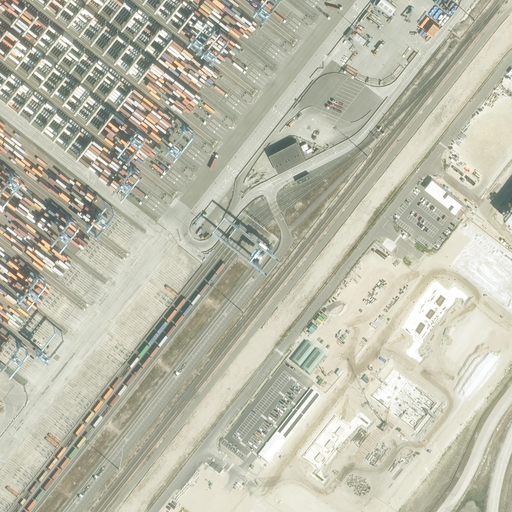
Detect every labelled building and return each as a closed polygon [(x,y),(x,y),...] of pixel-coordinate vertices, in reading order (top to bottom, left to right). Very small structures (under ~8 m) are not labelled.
[(358,32),(354,37),(362,45),(366,41),(358,32)] [(305,158),(296,140),(269,154),(278,172),(305,158)] [(48,187),(68,200),(71,196),(73,191),(63,185),(64,183),(59,182),(61,178),(58,176),(55,175),(50,172),(47,170),(39,168),(36,168),(35,172),(36,172),(37,172),(40,173),(44,176),(43,179),(48,182),(50,179),(51,179),(49,183),(48,187)] [(80,183),(67,172),(64,176),(68,178),(65,181),(76,189),(80,183)] [(298,184),(311,177),(308,173),(295,180),(298,184)] [(0,192),(6,196),(4,198),(13,204),(15,201),(12,199),(14,195),(12,194),(13,194),(10,191),(14,184),(5,178),(0,185),(0,192)] [(20,190),(30,196),(33,192),(23,185),(20,190)] [(511,203),(503,216),(511,222),(511,203)] [(0,231),(3,234),(9,228),(11,244),(51,264),(52,263),(53,263),(56,262),(55,258),(65,263),(64,254),(48,246),(47,249),(46,239),(42,235),(37,240),(36,233),(33,234),(22,228),(23,233),(20,233),(2,224),(1,219),(0,220),(0,212),(3,207),(0,204),(0,231)] [(0,272),(3,275),(0,275),(0,277),(31,298),(37,298),(32,285),(35,279),(33,277),(34,280),(29,283),(34,275),(0,252),(0,272)] [(0,308),(1,310),(6,307),(9,312),(7,314),(18,324),(21,322),(26,316),(25,316),(22,309),(27,306),(19,299),(23,306),(17,309),(14,306),(11,304),(13,302),(8,298),(11,294),(0,283),(0,301),(1,302),(0,302),(0,308)] [(435,286),(404,325),(419,337),(450,298),(435,286)] [(329,452),(314,472),(365,511),(379,511),(434,443),(435,443),(456,415),(511,343),(511,335),(456,291),(396,367),(393,365),(371,393),(374,396),(351,425),(329,452)] [(334,413),(303,452),(319,465),(350,426),(334,413)]
